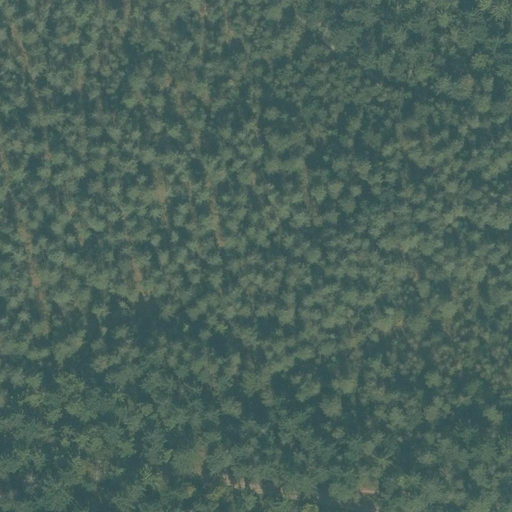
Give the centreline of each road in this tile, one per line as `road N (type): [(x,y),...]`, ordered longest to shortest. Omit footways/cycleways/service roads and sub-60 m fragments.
road 1 (track): [(0,378),(23,395),(39,393),(511,127)]
road 2 (track): [(0,437),(395,511)]
